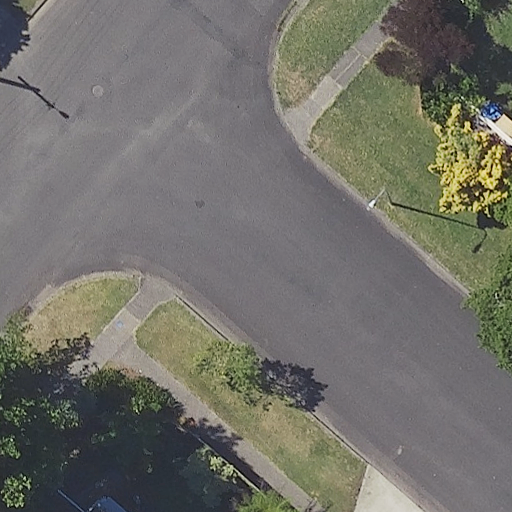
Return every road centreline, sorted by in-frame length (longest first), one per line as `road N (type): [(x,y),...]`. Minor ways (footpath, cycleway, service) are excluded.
road 1 (residential): [(111,93),(511,438)]
road 2 (residential): [(111,93),(0,220)]
road 3 (residential): [(193,0),(111,93)]
